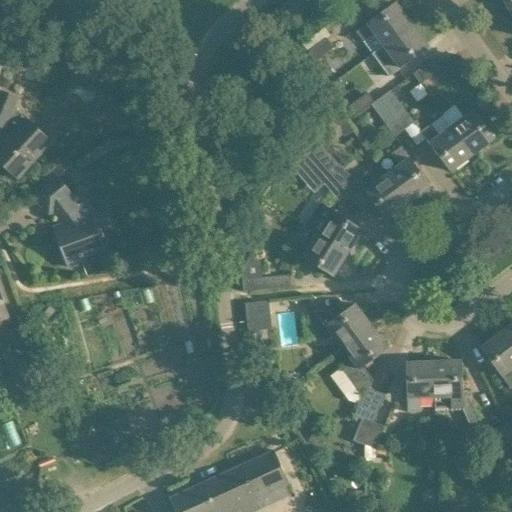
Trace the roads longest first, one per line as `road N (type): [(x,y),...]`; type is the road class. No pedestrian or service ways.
road 1 (unclassified): [(89,511),(227,428),(236,402),(203,91),(220,55),(283,0)]
road 2 (residential): [(401,297),(406,266),(511,187)]
road 3 (residential): [(511,116),(431,0)]
road 4 (residential): [(401,297),(421,322),(437,326),(511,283)]
